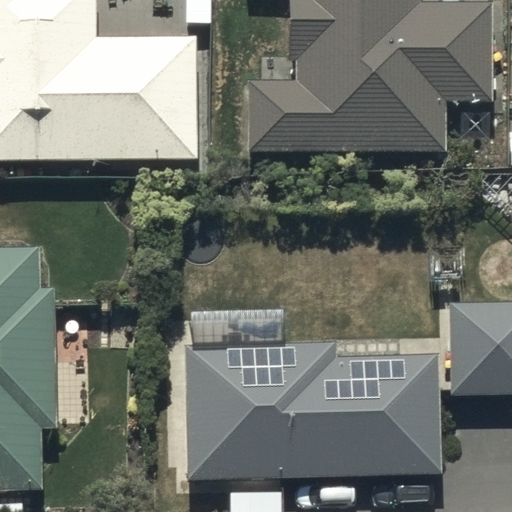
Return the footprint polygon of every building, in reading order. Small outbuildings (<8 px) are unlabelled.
[(0,0),(0,179),(194,175),(191,48),(91,50),(89,0),(0,0)] [(284,0),(286,71),(291,71),(292,95),(244,96),(245,166),(442,162),(441,115),(485,114),(483,13),(411,15),(410,0),(284,0)] [(511,145),(496,146),(496,174),(511,174),(511,145)] [(0,502),(36,501),(35,440),(54,440),(52,301),(37,301),(37,260),(0,260),(0,502)] [(511,313),(443,315),(445,409),(511,407),(511,313)] [(329,356),(183,359),(186,493),(434,488),(431,367),(330,369),(329,356)]
